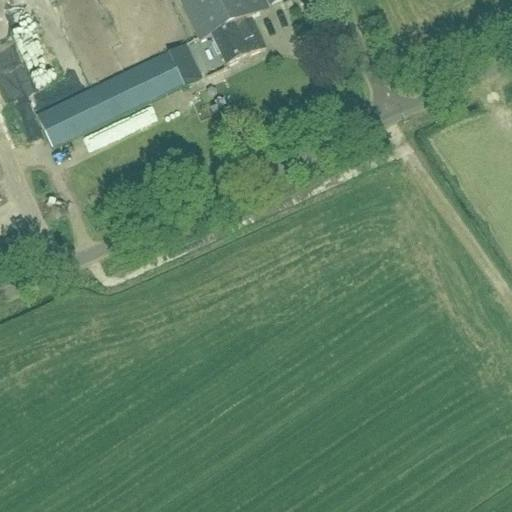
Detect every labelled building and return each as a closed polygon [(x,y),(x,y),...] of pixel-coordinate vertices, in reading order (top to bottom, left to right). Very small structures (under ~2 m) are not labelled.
[(268,14),(261,0),(176,0),(199,47),(211,41),(226,72),(250,61),(250,60),(265,53),(251,22),(268,14)] [(289,0),(265,0),(270,9),(289,0)] [(184,51),(169,58),(184,90),(199,83),(184,51)] [(183,91),(167,57),(36,119),(52,153),(183,91)] [(28,75),(14,82),(29,110),(43,103),(28,75)]
